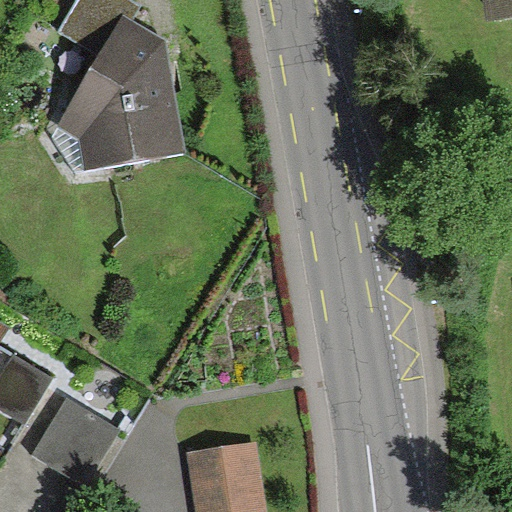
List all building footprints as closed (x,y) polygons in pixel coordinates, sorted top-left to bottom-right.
[(111,45),(134,8),(140,0),(77,0),(67,16),(111,45)] [(511,0),(493,0),(496,18),(511,15),(511,0)] [(89,123),(95,154),(186,144),(170,33),(134,8),(111,45),(64,113),(89,123)] [(0,337),(0,396),(26,412),(52,369),(0,337)] [(43,443),(89,473),(123,421),(78,391),(43,443)] [(197,511),(263,511),(254,450),(190,459),(197,511)]
